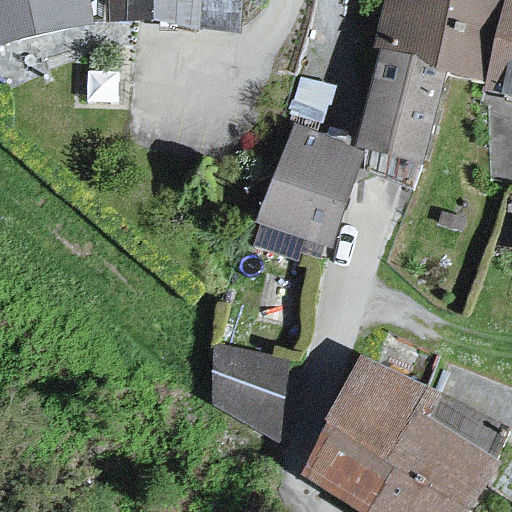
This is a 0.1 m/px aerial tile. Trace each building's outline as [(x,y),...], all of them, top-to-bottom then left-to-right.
[(91,0),(0,0),(0,45),(96,21),(91,0)] [(242,0),(105,0),(106,22),(241,32),(242,0)] [(511,0),(385,0),(358,146),(431,162),(448,74),(486,81),(483,92),(511,97),(511,0)] [(370,152),(294,122),(256,218),(332,247),(370,152)] [(280,441),(289,356),(212,340),(212,401),(280,441)] [(464,511),(511,427),(362,353),(301,472),(361,511),(464,511)]
